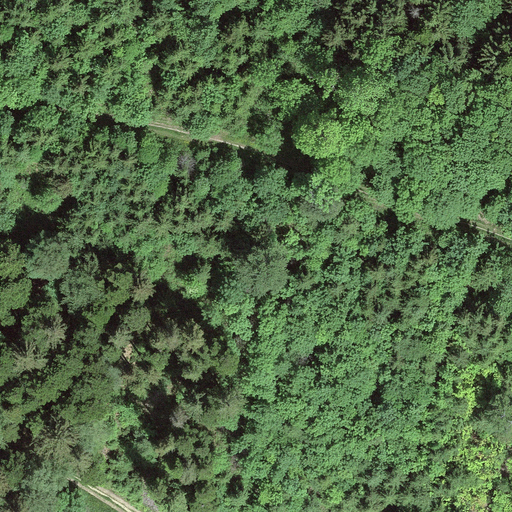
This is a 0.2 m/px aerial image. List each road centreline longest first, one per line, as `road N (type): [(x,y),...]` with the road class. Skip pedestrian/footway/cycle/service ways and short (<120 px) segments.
road 1 (track): [(0,91),(511,249)]
road 2 (track): [(125,511),(0,436)]
